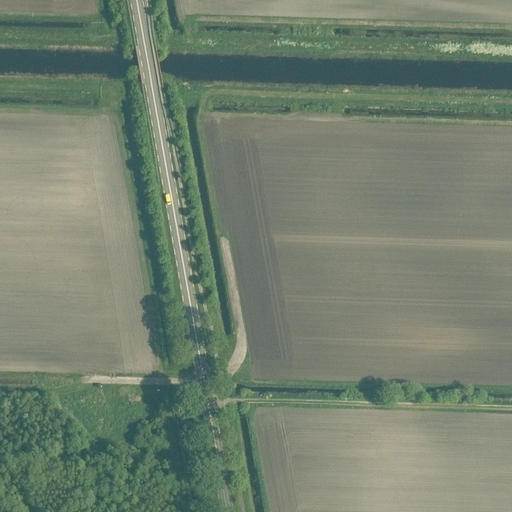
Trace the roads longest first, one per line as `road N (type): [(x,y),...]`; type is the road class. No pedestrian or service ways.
road 1 (primary): [(226,511),(137,0)]
road 2 (track): [(207,402),(511,411)]
